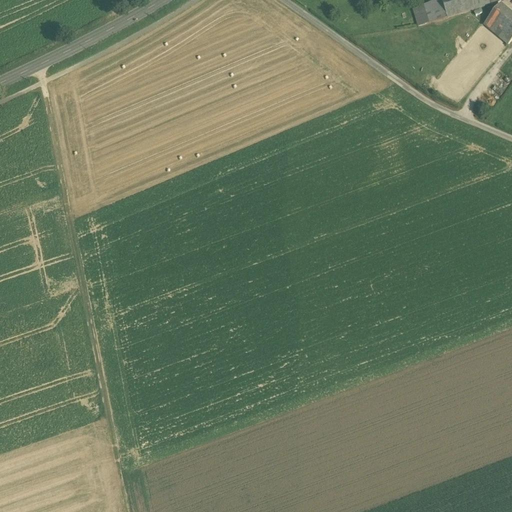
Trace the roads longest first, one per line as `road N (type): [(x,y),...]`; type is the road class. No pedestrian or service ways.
road 1 (track): [(40,67),(126,511)]
road 2 (unclassified): [(288,0),(429,103),(511,137)]
road 3 (tertiary): [(163,0),(0,86)]
